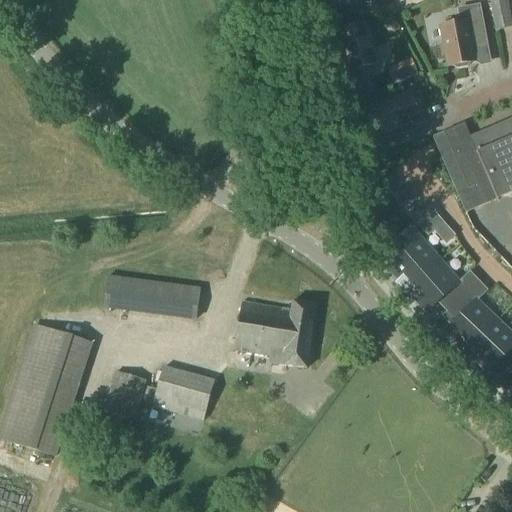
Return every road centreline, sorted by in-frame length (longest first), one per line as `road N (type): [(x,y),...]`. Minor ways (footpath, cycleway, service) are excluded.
road 1 (residential): [(511,448),(439,386),(320,257),(208,188)]
road 2 (unclassified): [(208,188),(78,95),(0,0)]
